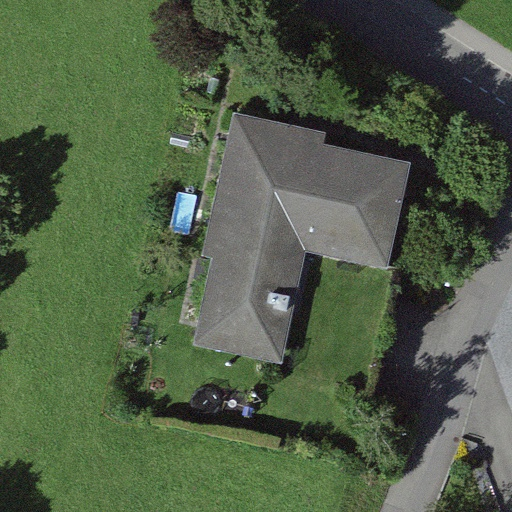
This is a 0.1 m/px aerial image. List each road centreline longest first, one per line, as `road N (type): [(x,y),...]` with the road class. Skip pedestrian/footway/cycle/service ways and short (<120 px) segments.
road 1 (residential): [(412,511),(511,259)]
road 2 (residential): [(511,123),(328,0)]
